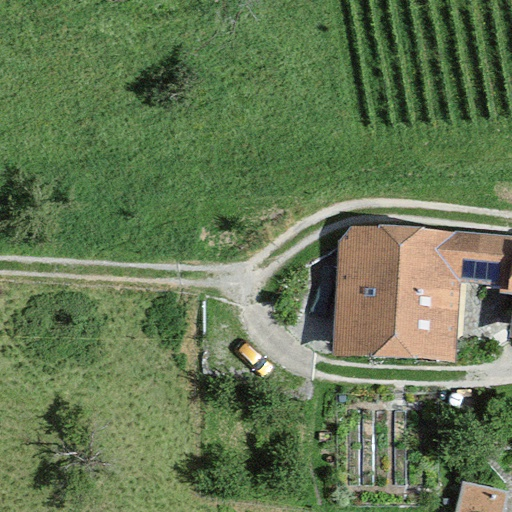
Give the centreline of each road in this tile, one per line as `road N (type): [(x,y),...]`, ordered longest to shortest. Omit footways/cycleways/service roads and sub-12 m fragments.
road 1 (track): [(511,224),(370,211),(323,222),(280,250),(256,280),(0,265)]
road 2 (track): [(256,280),(259,313),(274,340),(300,361),(378,374),(511,372)]
